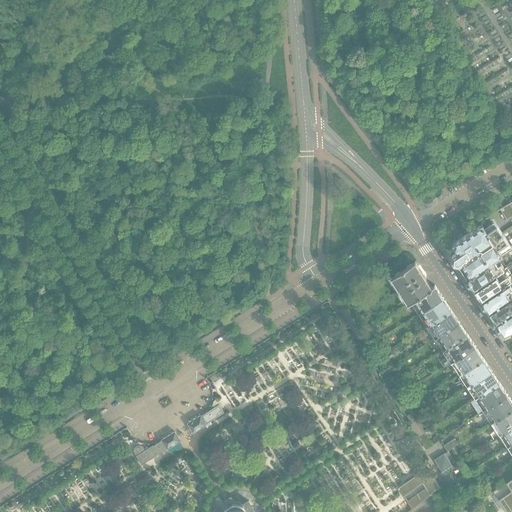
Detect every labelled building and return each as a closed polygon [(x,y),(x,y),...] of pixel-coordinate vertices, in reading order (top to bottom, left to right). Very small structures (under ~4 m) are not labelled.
[(500,208),(500,209),(507,220),(511,216),(511,206),(510,203),(504,206),(503,207),(501,208),(500,208)] [(510,247),(498,229),(489,215),(482,219),(481,224),(482,225),(481,225),(475,229),(476,229),(467,234),(461,238),(462,238),(454,244),(458,251),(452,255),(452,259),(454,263),(459,264),(467,276),(495,258),(510,247)] [(474,288),(503,269),(506,267),(502,261),(499,263),(495,258),(467,276),(466,277),(467,277),(466,277),(466,280),(468,284),(471,285),(472,284),(474,288)] [(432,287),(426,278),(421,270),(415,262),(392,277),(400,290),(408,303),(411,301),(432,287)] [(482,299),(510,280),(511,279),(511,276),(509,272),(506,274),(503,269),(474,288),(482,299)] [(489,310),(511,295),(511,283),(510,280),(482,299),(481,300),(480,303),(483,307),(486,307),(487,307),(489,310)] [(419,313),(443,297),(441,293),(440,293),(435,286),(435,285),(434,285),(434,286),(432,287),(411,301),(419,313)] [(497,322),(511,311),(511,295),(489,310),(497,322)] [(427,325),(451,310),(451,309),(446,302),(446,301),(443,297),(419,313),(427,325)] [(435,337),(459,322),(456,317),(451,310),(427,325),(435,337)] [(496,322),(495,325),(498,329),(501,329),(504,333),(511,329),(511,311),(497,322),(496,322)] [(443,350),(467,334),(467,333),(462,326),(459,322),(435,337),(443,350)] [(361,334),(357,337),(360,342),(370,335),(367,330),(361,334)] [(444,367),(451,362),(475,346),(473,341),(472,342),(467,334),(443,350),(448,357),(441,361),(444,367)] [(380,357),(391,349),(387,343),(376,351),(380,357)] [(459,374),(483,358),(484,358),(483,357),(478,350),(475,346),(451,362),(459,374)] [(384,362),(395,355),(391,349),(380,357),(384,362)] [(467,386),(491,370),(488,366),(483,358),(459,374),(467,386)] [(475,398),(499,382),(494,374),(491,370),(467,386),(475,398)] [(483,410),(508,394),(505,390),(500,382),(499,382),(475,398),(483,410)] [(491,422),(511,408),(511,401),(510,398),(508,394),(483,410),(491,422)] [(404,411),(416,402),(414,398),(399,408),(402,412),(404,411)] [(424,414),(420,408),(425,405),(421,399),(416,402),(404,411),(412,423),(424,414)] [(193,432),(224,412),(219,404),(219,405),(215,400),(214,401),(212,405),(214,407),(201,416),(201,415),(188,423),(193,432)] [(499,434),(511,425),(511,408),(491,422),(498,432),(493,435),(495,437),(499,434)] [(425,432),(417,419),(412,423),(410,424),(418,437),(425,432)] [(507,446),(511,443),(511,425),(499,434),(507,446)] [(180,440),(177,436),(175,431),(162,439),(162,440),(153,446),(153,445),(145,450),(143,447),(142,446),(140,445),(138,445),(136,446),(135,447),(134,449),(134,451),(135,453),(142,464),(180,440)] [(447,451),(458,444),(455,438),(444,446),(447,451)] [(452,465),(445,453),(434,460),(442,471),(452,465)] [(412,508),(429,495),(432,493),(431,492),(440,487),(428,467),(397,488),(402,496),(422,482),(425,488),(407,501),(412,508)] [(455,481),(448,468),(440,474),(447,486),(455,481)] [(452,496),(462,484),(458,479),(455,481),(447,486),(452,496)] [(507,511),(511,511),(511,479),(494,492),(507,511)] [(464,503),(467,494),(465,492),(454,499),(460,511),(462,511),(465,510),(462,505),(464,503)] [(248,511),(249,511),(253,509),(252,507),(249,503),(248,500),(243,503),(234,501),(231,497),(222,502),(225,506),(223,511),(248,511)]
